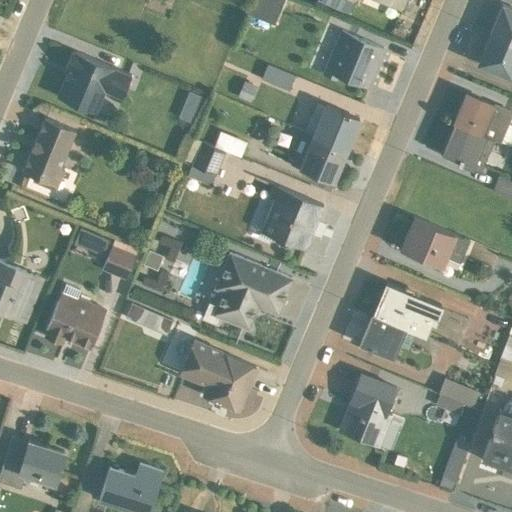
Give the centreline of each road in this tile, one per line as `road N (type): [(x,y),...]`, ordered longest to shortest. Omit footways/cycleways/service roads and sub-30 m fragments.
road 1 (residential): [(455,0),(263,454)]
road 2 (residential): [(263,454),(0,369)]
road 3 (residential): [(440,511),(263,454)]
